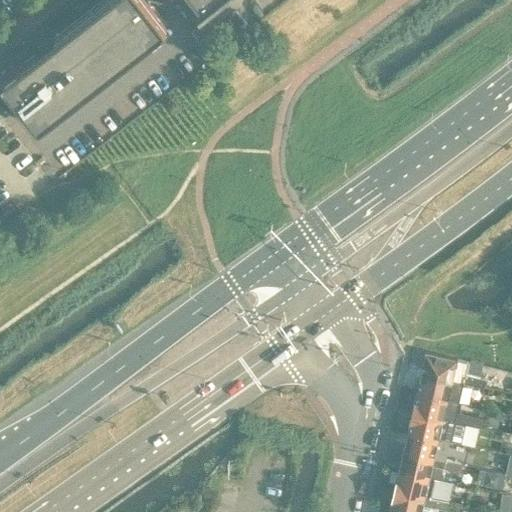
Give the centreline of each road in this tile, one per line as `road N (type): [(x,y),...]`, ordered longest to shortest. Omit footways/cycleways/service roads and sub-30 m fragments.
road 1 (trunk): [(285,246),(0,457)]
road 2 (trunk): [(50,511),(300,337)]
road 3 (trunk): [(511,76),(285,246)]
road 4 (trunk): [(336,310),(511,178)]
road 5 (tertiary): [(348,465),(367,406),(368,363),(336,310)]
road 6 (tertiary): [(300,337),(339,391),(348,465)]
